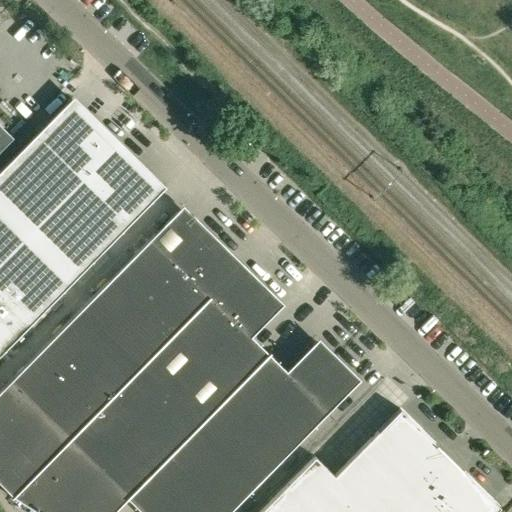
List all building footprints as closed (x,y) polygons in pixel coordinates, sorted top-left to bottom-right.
[(129,186),(144,171),(86,115),(71,130),(55,115),(64,106),(63,105),(0,169),(0,354),(155,194),(154,193),(145,202),(129,186)] [(0,149),(13,137),(0,124),(0,149)] [(0,485),(11,496),(67,439),(225,279),(224,278),(223,279),(216,272),(231,257),(200,227),(170,257),(151,238),(155,235),(153,234),(0,388),(0,485)] [(225,279),(67,439),(11,496),(36,511),(110,511),(125,497),(267,353),(247,333),(277,303),(246,273),(232,288),(225,281),(226,280),(225,279)] [(267,353),(125,497),(140,511),(226,511),(342,395),(341,394),(340,395),(333,388),(348,373),(317,343),(287,373),(267,353)] [(493,511),(498,507),(463,472),(399,409),(377,431),(333,475),(313,456),(258,511),(493,511)]
